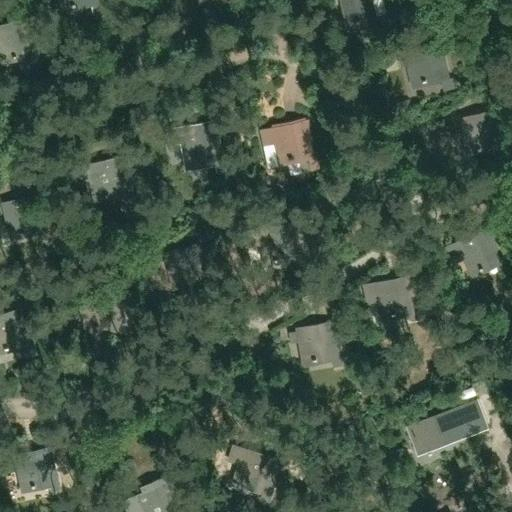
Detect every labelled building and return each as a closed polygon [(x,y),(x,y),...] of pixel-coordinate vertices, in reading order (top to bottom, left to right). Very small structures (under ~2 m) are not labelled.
[(60,0),(62,8),(71,7),(72,9),(76,9),(75,6),(90,4),(97,3),(96,0),(60,0)] [(341,0),(347,25),(357,23),(357,25),(361,25),(361,22),(376,18),(372,0),(341,0)] [(38,52),(33,27),(31,20),(24,22),(24,23),(0,28),(0,45),(4,60),(38,52)] [(407,65),(410,83),(420,82),(420,84),(424,84),(424,81),(438,78),(441,94),(453,92),(452,82),(447,83),(441,44),(433,46),(433,47),(406,52),(406,51),(399,52),(401,66),(407,65)] [(480,150),(496,146),(499,159),(504,158),(495,113),(488,115),(488,116),(460,122),(467,153),(476,151),(477,153),(481,152),(480,150)] [(225,173),(215,122),(207,124),(208,125),(168,133),(171,147),(183,145),(186,161),(196,160),(196,161),(199,160),(200,165),(215,162),(217,175),(225,173)] [(267,148),(278,145),(281,161),(301,157),(302,163),(311,162),(313,172),(320,171),(311,122),(303,123),(303,125),(264,132),(267,148)] [(84,200),(123,191),(126,202),(134,200),(124,156),(116,158),(116,160),(76,169),(84,200)] [(10,236),(38,229),(41,241),(48,239),(39,203),(37,195),(30,197),(30,198),(3,205),(10,236)] [(262,247),(264,264),(274,262),(274,265),(278,264),(278,261),(284,260),(285,267),(293,266),(294,271),(295,271),(302,270),(296,226),(288,227),(288,228),(248,233),(250,248),(262,247)] [(471,275),(496,264),(501,275),(508,271),(490,230),(484,233),(484,234),(447,251),(454,267),(465,262),(471,275)] [(201,280),(195,256),(201,254),(199,247),(192,248),(192,249),(164,257),(172,287),(182,285),(182,287),(186,287),(186,284),(201,280)] [(410,307),(412,319),(419,317),(411,273),(404,275),(404,276),(377,281),(364,283),(367,301),(379,299),(382,313),(391,311),(392,314),(396,313),(395,310),(410,307)] [(86,331),(98,327),(99,330),(102,329),(102,326),(114,323),(117,334),(127,331),(115,288),(104,291),(105,292),(77,300),(86,331)] [(0,348),(21,343),(22,349),(29,347),(20,309),(12,311),(13,312),(0,315),(0,348)] [(318,361),(334,358),(328,334),(334,332),(333,325),(326,326),(326,327),(298,334),(305,365),(314,363),(315,365),(319,364),(318,361)] [(463,404),(406,427),(416,453),(435,445),(434,442),(443,438),(445,441),(473,430),(463,404)] [(23,488),(51,482),(53,494),(61,492),(51,448),(44,450),(44,451),(16,457),(23,488)] [(271,458),(271,459),(243,453),(237,485),(266,490),(271,466),(277,467),(278,459),(271,458)] [(182,511),(169,480),(143,491),(145,497),(126,505),(128,511),(182,511)]
